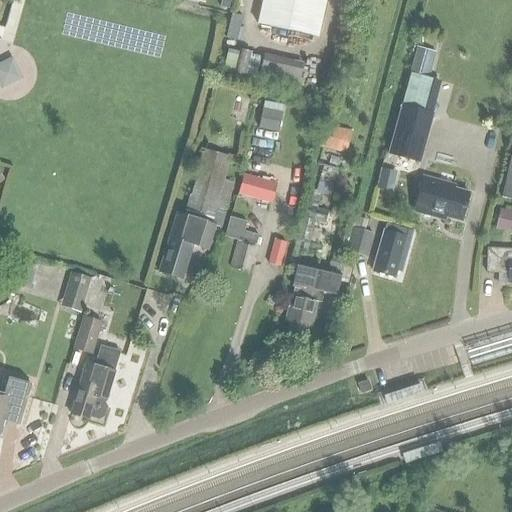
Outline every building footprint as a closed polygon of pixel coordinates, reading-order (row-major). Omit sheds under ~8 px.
[(232,0),(223,0),(221,1),(220,8),(230,11),(232,0)] [(261,0),(256,24),(317,37),(324,0),(261,0)] [(409,72),(428,78),(435,53),(416,47),(409,72)] [(264,76),(305,88),(310,69),(269,57),(264,76)] [(17,58),(0,64),(0,78),(5,89),(27,79),(17,58)] [(285,127),(287,103),(266,101),(264,126),(285,127)] [(431,116),(400,107),(387,154),(418,163),(431,116)] [(340,133),(323,129),(318,151),(336,155),(340,133)] [(511,141),(503,181),(499,198),(511,200),(511,141)] [(176,214),(158,272),(181,279),(191,245),(206,249),(212,226),(219,228),(232,183),(224,181),(230,159),(202,151),(184,216),(176,214)] [(380,169),(375,188),(385,191),(390,172),(380,169)] [(308,192),(294,240),(307,244),(313,222),(323,225),(326,212),(316,209),(320,195),(329,197),(335,177),(321,173),(315,194),(308,192)] [(237,194),(270,203),(275,184),(243,175),(237,194)] [(413,211),(435,218),(436,215),(460,222),(468,193),(452,189),(453,186),(422,178),(413,211)] [(511,212),(499,210),(496,221),(511,224),(511,212)] [(257,236),(243,232),(246,222),(229,217),(226,227),(223,237),(237,241),(230,268),(247,272),(249,265),(252,266),(258,246),(255,245),(257,236)] [(386,223),(372,271),(394,277),(396,270),(401,271),(413,231),(386,223)] [(353,227),(346,251),(366,257),(373,232),(353,227)] [(277,232),(274,241),(271,240),(265,263),(277,266),(286,234),(277,232)] [(511,249),(486,249),(485,273),(507,274),(506,283),(511,283),(511,249)] [(10,286),(28,291),(35,267),(10,259),(4,279),(12,281),(10,286)] [(320,302),(322,293),(334,295),(338,275),(297,265),(292,287),(293,287),(291,295),(290,295),(283,322),(288,323),(286,331),(304,335),(306,328),(310,329),(317,301),(320,302)] [(59,308),(79,313),(89,279),(70,273),(59,308)] [(72,349),(90,354),(100,323),(82,317),(72,349)] [(69,414),(87,420),(88,417),(97,419),(102,417),(105,407),(103,403),(103,401),(104,401),(119,352),(100,346),(93,366),(85,364),(69,414)] [(0,431),(3,421),(18,425),(29,385),(1,378),(0,383),(0,431)]
